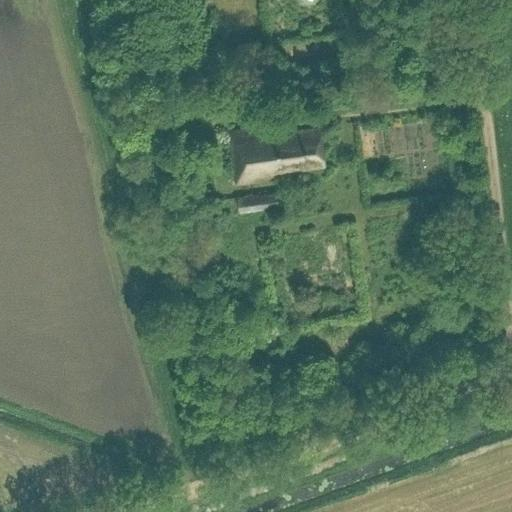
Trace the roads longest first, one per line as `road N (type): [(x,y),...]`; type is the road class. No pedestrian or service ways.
road 1 (track): [(511,371),(124,511)]
road 2 (track): [(470,0),(511,336)]
